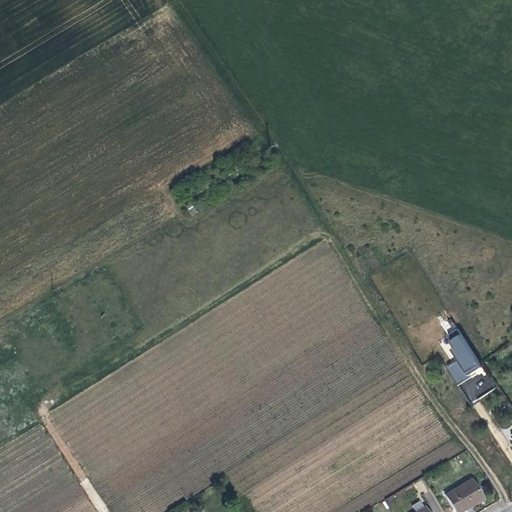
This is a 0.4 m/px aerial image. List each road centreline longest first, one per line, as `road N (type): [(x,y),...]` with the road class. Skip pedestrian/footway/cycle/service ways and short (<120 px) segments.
road 1 (track): [(104,511),(45,424),(44,405),(321,234),(337,244),(419,381),(490,473),(506,511)]
road 2 (track): [(177,0),(296,172),(326,235)]
